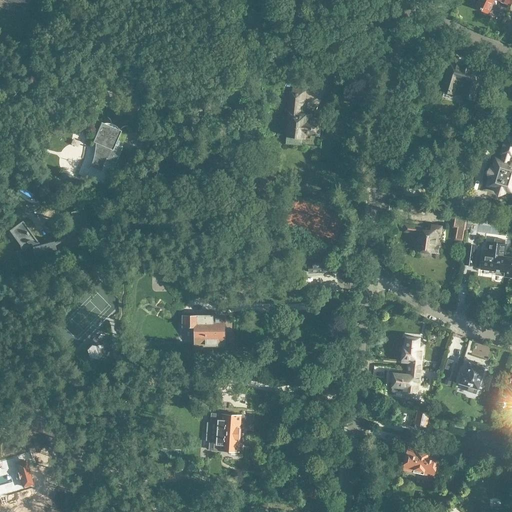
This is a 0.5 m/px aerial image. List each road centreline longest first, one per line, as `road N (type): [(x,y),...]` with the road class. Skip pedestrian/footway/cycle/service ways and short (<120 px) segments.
road 1 (unknown): [(356,511),(398,90),(431,0)]
road 2 (residential): [(368,281),(379,145),(408,10)]
road 3 (residential): [(344,511),(368,281)]
road 4 (residential): [(511,339),(368,281)]
